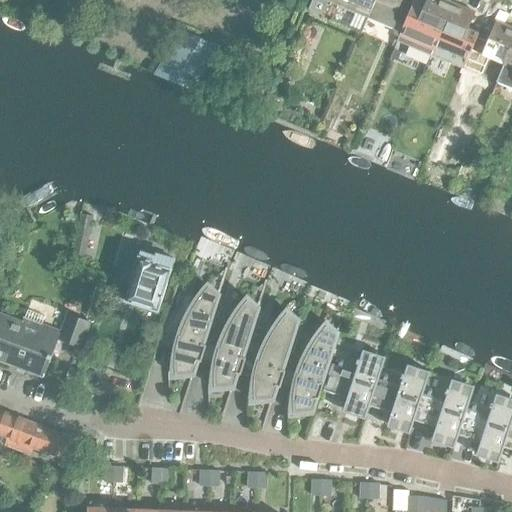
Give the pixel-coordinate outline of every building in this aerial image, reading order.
[(308,0),(304,10),(321,16),(327,1),(366,17),(373,0),(308,0)] [(373,0),(366,17),(393,28),(392,31),(394,35),(396,35),(398,37),(407,15),(413,1),(409,0),(373,0)] [(398,37),(397,39),(431,53),(437,37),(452,2),(449,1),(449,0),(426,0),(424,6),(413,1),(407,15),(398,37)] [(437,37),(431,53),(463,67),(476,37),(466,33),(474,12),(452,2),(437,37)] [(476,37),(463,67),(482,74),(488,59),(503,65),(511,43),(511,27),(495,21),(486,41),(476,37)] [(181,30),(155,74),(159,76),(191,89),(197,91),(222,47),(181,30)] [(511,43),(503,65),(496,82),(511,88),(511,43)] [(394,49),(390,57),(396,60),(399,52),(394,49)] [(434,143),(443,146),(448,134),(440,131),(434,143)] [(498,167),(492,179),(501,183),(507,171),(498,167)] [(82,271),(93,216),(78,213),(67,268),(82,271)] [(160,309),(175,260),(175,258),(158,252),(157,254),(141,249),(134,271),(129,286),(125,298),(160,309)] [(122,267),(117,282),(129,286),(134,271),(122,267)] [(86,281),(105,285),(107,276),(88,272),(86,281)] [(201,360),(202,358),(207,344),(203,343),(210,324),(209,324),(215,306),(219,293),(217,293),(208,285),(196,300),(179,295),(174,312),(168,311),(158,344),(175,350),(174,362),(175,374),(186,373),(187,371),(194,373),(198,359),(201,360)] [(52,352),(57,339),(81,348),(104,288),(96,286),(85,319),(67,312),(61,331),(24,317),(22,321),(0,312),(0,359),(43,376),(52,352)] [(236,313),(215,306),(209,324),(210,324),(203,343),(207,344),(202,358),(214,362),(213,374),(214,386),(226,385),(226,384),(233,386),(238,372),(241,373),(242,371),(246,357),(243,356),(249,337),(255,319),(259,306),(257,305),(248,298),(236,313)] [(286,370),(283,369),(289,349),(294,332),(298,319),(297,318),(287,311),(276,326),(255,319),(249,337),(243,356),(246,357),(242,371),(254,375),(253,387),(254,399),(265,398),(266,397),(273,399),(277,385),(281,386),(281,384),(286,370)] [(289,349),(283,369),(286,370),(281,384),(293,388),(292,400),(293,412),(305,411),(305,409),(312,412),(317,398),(319,398),(324,382),(322,381),(338,331),(336,331),(327,323),(315,339),(294,332),(289,349)] [(58,354),(63,341),(57,339),(52,352),(58,354)] [(360,414),(365,415),(368,405),(377,378),(383,359),(381,359),(381,358),(379,358),(375,357),(362,353),(360,359),(357,358),(355,362),(358,363),(356,371),(340,366),(331,363),(323,390),(326,391),(336,394),(339,395),(339,396),(345,397),(347,398),(343,409),(346,409),(360,413),(360,414)] [(377,378),(368,405),(369,405),(370,405),(380,408),(380,409),(384,410),(390,412),(391,412),(388,423),(390,424),(391,423),(405,428),(409,430),(413,419),(421,392),(427,374),(425,373),(424,372),(420,371),(420,372),(406,367),(404,373),(402,372),(400,377),(403,378),(400,386),(385,381),(385,380),(378,378),(377,378)] [(422,392),(421,392),(413,419),(414,419),(415,420),(425,423),(429,424),(434,426),(436,426),(433,437),(435,438),(435,437),(449,442),(454,444),(457,433),(458,432),(466,406),(472,388),(470,387),(468,386),(468,387),(465,385),(464,386),(451,382),(449,387),(446,386),(445,391),(448,392),(445,400),(429,395),(430,394),(422,392)] [(458,432),(457,433),(458,433),(460,434),(460,433),(470,437),(469,437),(473,438),(479,440),(481,441),(477,451),(480,452),(494,456),(494,457),(499,458),(503,445),(511,420),(511,416),(511,400),(509,400),(506,399),(495,396),(494,401),(491,400),(489,405),(492,406),(490,414),(475,409),(467,406),(466,406),(458,432)] [(0,442),(4,444),(30,454),(34,445),(62,455),(73,438),(14,416),(0,410),(0,442)] [(511,420),(503,445),(504,445),(507,446),(511,447),(511,420),(511,421),(511,420)] [(104,482),(113,482),(114,466),(104,466),(104,482)] [(114,466),(113,482),(123,483),(124,466),(114,466)] [(151,484),(161,484),(162,468),(152,468),(151,484)] [(162,468),(161,484),(171,485),(172,468),(162,468)] [(200,486),(209,487),(210,470),(200,470),(200,486)] [(210,470),(209,487),(219,487),(219,470),(210,470)] [(248,488),(257,488),(258,472),(248,472),(248,488)] [(258,472),(257,488),(267,489),(268,472),(258,472)] [(321,494),(322,480),(312,479),(312,494),(321,494)] [(331,480),(322,480),(321,494),(331,495),(331,480)] [(370,497),(370,483),(361,482),(360,497),(370,497)] [(380,483),(370,483),(370,497),(379,498),(380,483)] [(408,510),(409,495),(409,491),(394,490),(393,510),(408,510)] [(409,495),(408,510),(426,511),(426,509),(427,497),(409,495)] [(427,497),(426,509),(446,510),(446,500),(427,497)]
